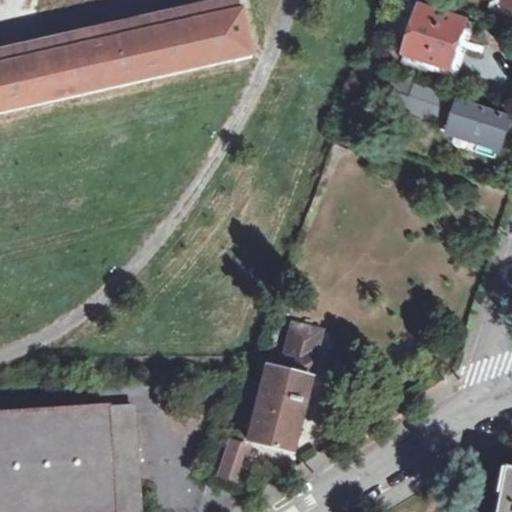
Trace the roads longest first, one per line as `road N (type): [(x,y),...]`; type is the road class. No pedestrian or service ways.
road 1 (unclassified): [(303,511),(470,398)]
road 2 (residential): [(511,274),(470,398)]
